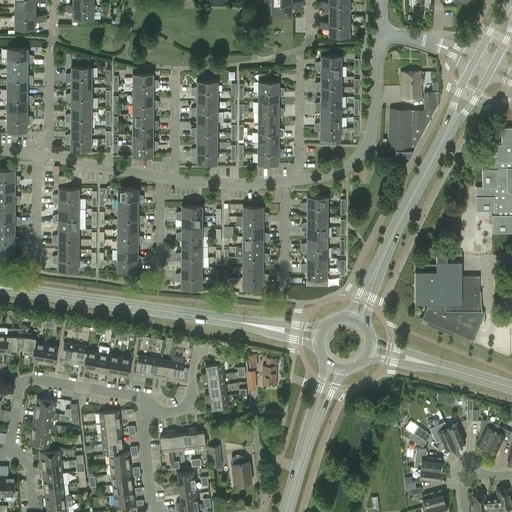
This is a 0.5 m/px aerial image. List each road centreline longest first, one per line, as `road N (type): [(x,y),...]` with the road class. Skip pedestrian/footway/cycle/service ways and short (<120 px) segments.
road 1 (residential): [(471,65),(346,317)]
road 2 (residential): [(361,323),(402,221),(488,73)]
road 3 (secondary): [(239,322),(10,289)]
road 4 (residential): [(298,180),(338,172),(364,148),(377,35)]
road 5 (tertiary): [(328,363),(280,511)]
road 6 (tertiary): [(290,511),(340,368)]
road 7 (residential): [(20,384),(41,380),(137,396),(151,407)]
road 8 (residential): [(298,180),(299,55)]
